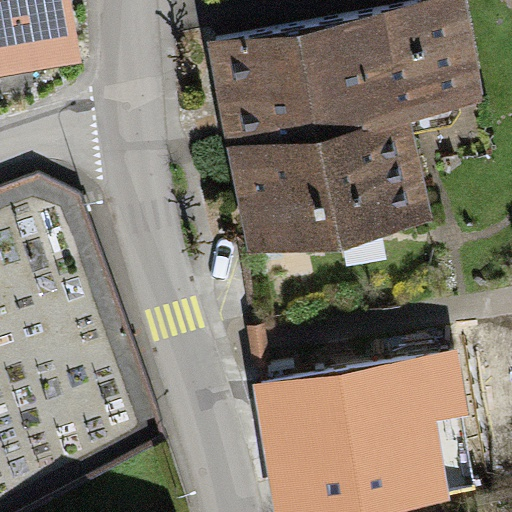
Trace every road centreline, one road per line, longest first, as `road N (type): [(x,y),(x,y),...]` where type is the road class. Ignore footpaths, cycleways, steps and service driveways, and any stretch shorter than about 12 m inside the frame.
road 1 (residential): [(226,511),(135,194),(121,115)]
road 2 (residential): [(0,155),(121,115)]
